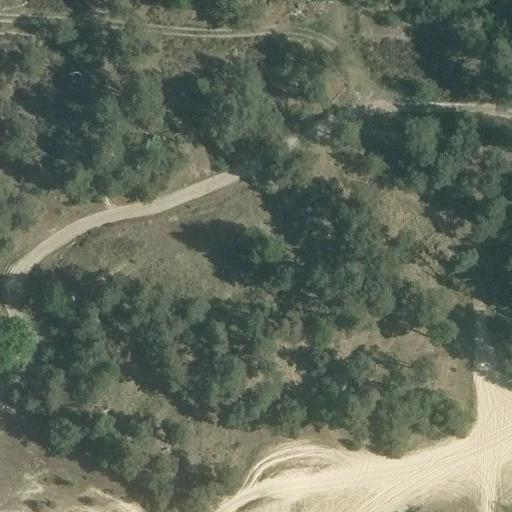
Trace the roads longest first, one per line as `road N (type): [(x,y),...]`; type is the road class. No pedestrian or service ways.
road 1 (track): [(0,18),(200,34),(340,31),(378,110),(511,114)]
road 2 (track): [(378,110),(308,135),(229,181),(97,221),(27,258),(14,289),(29,340),(26,361),(0,390)]
road 3 (track): [(378,110),(386,168),(455,229),(478,272),(491,511)]
road 4 (track): [(232,511),(286,476),(425,456),(511,422)]
